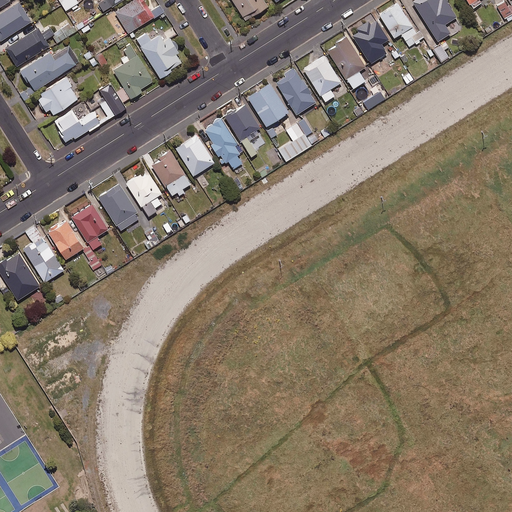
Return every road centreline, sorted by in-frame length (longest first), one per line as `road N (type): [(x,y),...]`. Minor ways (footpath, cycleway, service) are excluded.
road 1 (tertiary): [(47,182),(229,66)]
road 2 (tertiary): [(229,66),(334,0)]
